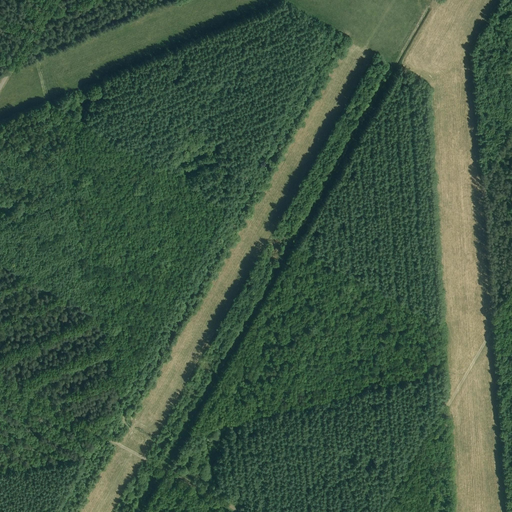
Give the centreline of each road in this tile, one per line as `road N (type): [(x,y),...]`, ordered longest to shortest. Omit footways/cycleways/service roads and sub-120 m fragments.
road 1 (track): [(239,511),(0,378)]
road 2 (track): [(386,511),(511,295)]
